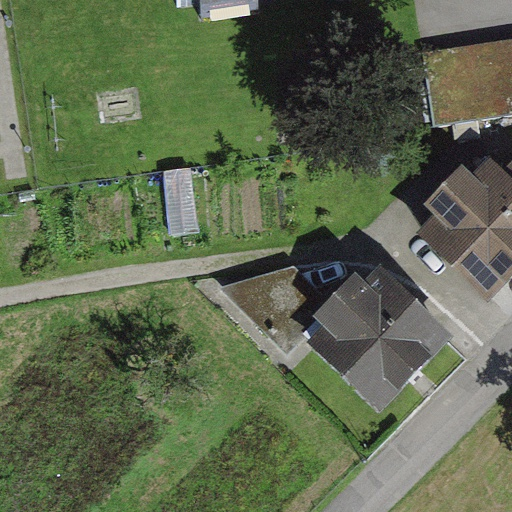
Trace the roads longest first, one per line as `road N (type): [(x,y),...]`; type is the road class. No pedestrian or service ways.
road 1 (track): [(390,239),(0,300)]
road 2 (residential): [(511,356),(362,511)]
